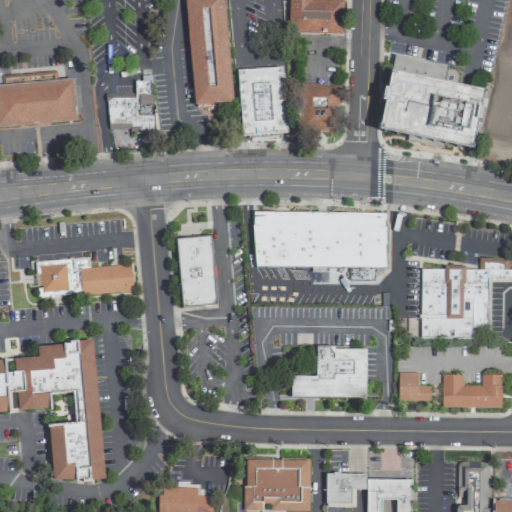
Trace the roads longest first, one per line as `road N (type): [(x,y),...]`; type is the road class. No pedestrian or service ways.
road 1 (primary): [(511,185),(286,162),(0,179)]
road 2 (residential): [(179,414),(272,428),(511,430)]
road 3 (primary): [(244,183),(379,188),(511,209)]
road 4 (primary): [(0,206),(244,183)]
road 5 (residential): [(179,414),(164,393),(144,189)]
road 6 (residential): [(360,187),(363,0)]
